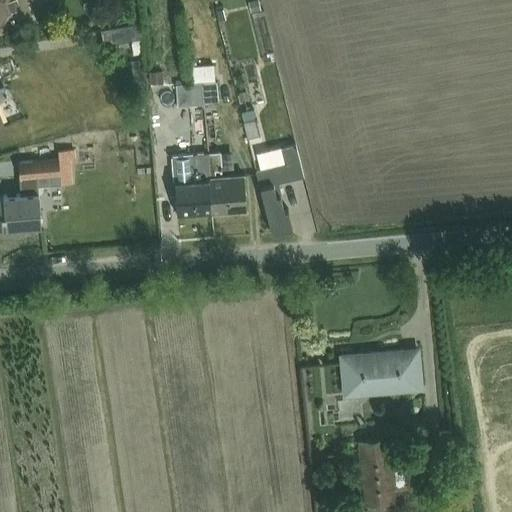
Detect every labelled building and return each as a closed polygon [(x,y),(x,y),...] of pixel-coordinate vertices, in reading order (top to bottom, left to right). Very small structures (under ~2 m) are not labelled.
[(0,0),(0,31),(33,20),(26,0),(0,0)] [(144,54),(158,53),(155,36),(142,38),(144,54)] [(228,64),(200,64),(201,82),(228,81),(228,64)] [(190,105),(215,103),(213,82),(188,84),(190,105)] [(270,154),(274,171),(300,164),(296,147),(270,154)] [(207,211),(241,207),(236,169),(203,173),(207,211)] [(207,211),(203,173),(167,177),(172,215),(207,211)] [(260,228),(291,226),(286,178),(256,181),(260,228)] [(0,227),(39,225),(36,181),(0,183),(0,227)] [(340,394),(417,388),(414,344),(336,350),(340,394)] [(388,444),(361,445),(364,507),(391,506),(388,444)]
